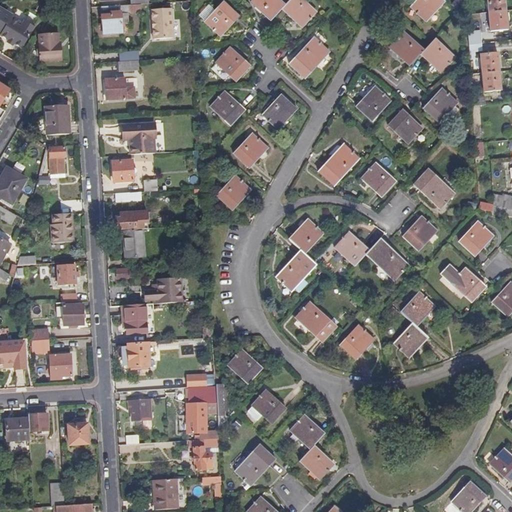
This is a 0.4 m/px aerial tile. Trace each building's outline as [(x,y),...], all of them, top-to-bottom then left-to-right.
[(153,31),(172,30),(171,0),(151,2),(153,31)] [(268,20),(279,8),(282,5),(276,0),(250,0),(248,2),(268,20)] [(287,0),(282,5),(279,8),(300,28),(314,12),(301,0),(287,0)] [(444,2),(441,0),(417,0),(410,8),(425,22),(444,2)] [(486,0),(488,12),(504,10),(503,0),(486,0)] [(217,37),(236,17),(220,2),(216,7),(210,1),(200,13),(205,18),(202,23),(217,37)] [(121,4),(102,5),(103,32),(122,31),(121,4)] [(15,42),(23,47),(36,25),(25,19),(23,22),(12,16),(13,14),(0,6),(0,32),(1,33),(1,34),(9,39),(8,42),(13,45),(15,42)] [(506,29),(504,10),(488,12),(490,30),(506,29)] [(410,64),(422,52),(425,48),(405,29),(391,45),(410,64)] [(63,59),(62,49),(58,49),(59,42),(58,32),(39,33),(40,44),(39,44),(40,62),(63,59)] [(468,44),(481,43),(480,33),(467,34),(468,44)] [(303,78),(328,52),(313,37),(288,64),(303,78)] [(425,48),(422,52),(442,70),(456,55),(436,37),(425,48)] [(481,50),(481,43),(468,44),(468,51),(475,50),(481,50)] [(233,82),(247,67),(227,47),(213,63),(233,82)] [(484,72),(500,70),(498,51),(493,51),(493,48),(487,49),(487,52),(482,52),(484,72)] [(137,59),(118,61),(118,69),(138,68),(137,59)] [(501,90),(500,70),(484,72),(486,92),(501,90)] [(134,77),(125,78),(125,87),(134,87),(134,77)] [(125,87),(125,78),(106,79),(107,99),(134,97),(134,87),(125,87)] [(0,81),(0,102),(9,87),(0,81)] [(373,118),(391,98),(376,84),(357,104),(373,118)] [(439,120),(458,99),(443,86),(424,106),(439,120)] [(228,126),(242,111),(222,92),(208,106),(228,126)] [(275,129),(295,108),(280,95),(261,115),(275,129)] [(471,104),(482,103),(481,95),(471,97),(471,104)] [(67,104),(46,106),(47,133),(68,133),(67,104)] [(409,141),(424,125),(404,107),(389,122),(409,141)] [(131,153),(155,151),(153,121),(125,123),(126,138),(132,138),(133,144),(131,145),(131,153)] [(232,153),(248,167),(267,147),(251,133),(232,153)] [(334,183),(360,155),(344,140),(319,168),(334,183)] [(481,140),(473,141),(474,154),(482,153),(481,140)] [(65,146),(50,147),(51,172),(64,172),(64,156),(65,156),(65,146)] [(132,159),(113,161),(113,181),(134,180),(132,159)] [(382,193),(396,178),(376,160),(362,175),(382,193)] [(441,206),(455,190),(428,166),(414,181),(441,206)] [(0,195),(11,202),(25,179),(6,167),(0,176),(0,195)] [(231,209),(250,189),(234,175),(216,195),(231,209)] [(144,190),(158,189),(156,178),(143,179),(144,190)] [(141,191),(116,192),(116,201),(142,199),(141,191)] [(501,203),(511,206),(511,193),(504,192),(501,203)] [(478,206),(493,210),(493,201),(480,198),(478,206)] [(493,201),(493,210),(511,214),(511,206),(501,203),(493,201)] [(79,210),(78,202),(67,203),(68,212),(79,210)] [(16,214),(0,204),(0,216),(10,224),(16,214)] [(143,228),(147,228),(146,211),(120,212),(120,217),(118,217),(118,227),(133,226),(133,229),(143,228)] [(418,247),(437,227),(421,212),(402,232),(418,247)] [(71,213),(52,214),(53,224),(51,224),(53,242),(73,241),(71,213)] [(300,245),(304,249),(323,229),(308,214),(288,235),(300,245)] [(475,253),(494,233),(479,219),(460,238),(475,253)] [(355,262),(365,250),(368,246),(349,227),(334,243),(336,245),(334,248),(341,255),(344,252),(355,262)] [(133,229),(123,229),(125,257),(144,256),(143,228),(133,229)] [(368,246),(365,250),(394,276),(408,262),(380,235),(368,246)] [(315,260),(304,249),(300,245),(275,272),(290,287),(315,260)] [(18,265),(25,265),(37,264),(36,256),(20,256),(18,265)] [(470,298),(484,283),(465,264),(458,272),(449,263),(442,271),(470,298)] [(18,265),(12,264),(10,273),(15,274),(18,265)] [(25,265),(18,265),(15,274),(14,279),(27,278),(25,265)] [(75,267),(58,268),(59,286),(76,284),(75,267)] [(11,275),(0,268),(0,275),(7,281),(11,275)] [(128,268),(116,268),(116,278),(129,277),(128,268)] [(149,303),(181,301),(180,276),(158,278),(158,283),(159,288),(152,288),(143,290),(144,299),(149,299),(149,303)] [(508,312),(511,307),(511,278),(492,297),(508,312)] [(412,319),(415,322),(434,302),(419,288),(400,308),(412,319)] [(61,293),(62,302),(77,301),(77,292),(61,293)] [(320,338),(335,323),(308,298),(294,313),(320,338)] [(145,303),(123,305),(123,314),(125,314),(126,326),(126,332),(146,331),(145,303)] [(86,325),(84,305),(63,306),(65,326),(86,325)] [(427,333),(415,322),(412,319),(393,339),(408,353),(427,333)] [(353,355),(372,335),(357,321),(338,341),(353,355)] [(47,338),(50,338),(49,328),(31,329),(32,338),(47,338)] [(32,338),(33,351),(48,350),(47,338),(32,338)] [(0,343),(0,363),(13,363),(14,366),(25,365),(24,342),(0,343)] [(147,342),(127,343),(127,346),(121,347),(122,364),(128,363),(128,366),(148,365),(147,342)] [(243,380),(257,364),(237,346),(223,361),(243,380)] [(72,353),(51,355),(52,375),(73,373),(72,353)] [(187,387),(207,385),(206,372),(186,374),(187,387)] [(215,403),(214,384),(207,385),(187,387),(186,387),(188,415),(187,415),(188,432),(190,432),(206,431),(205,409),(216,408),(215,403)] [(267,421),(282,405),(262,386),(247,402),(242,406),(253,416),(257,411),(267,421)] [(165,397),(165,389),(154,390),(154,398),(165,397)] [(150,398),(129,399),(129,409),(132,409),(133,420),(144,419),(151,419),(150,398)] [(306,446),(309,442),(320,430),(300,411),(286,427),(306,446)] [(48,413),(29,414),(29,419),(30,431),(35,431),(35,436),(43,436),(43,430),(48,430),(48,413)] [(30,431),(29,419),(6,419),(8,442),(30,440),(30,431)] [(85,423),(68,424),(69,443),(87,442),(85,423)] [(206,431),(190,432),(190,439),(203,439),(218,438),(217,430),(206,431)] [(127,436),(127,444),(140,443),(139,435),(127,436)] [(193,446),(195,470),(195,471),(207,470),(207,469),(214,468),(212,451),(219,451),(218,438),(203,439),(203,445),(193,446)] [(245,482),(270,456),(255,441),(230,468),(245,482)] [(329,461),(309,442),(306,446),(295,457),(315,476),(329,461)] [(506,480),(511,474),(511,455),(501,446),(486,462),(506,480)] [(176,478),(153,479),(154,508),(176,508),(176,478)] [(460,511),(465,511),(482,494),(467,479),(448,500),(460,511)] [(51,505),(52,505),(52,496),(65,495),(64,481),(50,482),(51,505)] [(245,511),(275,511),(256,493),(242,509),(245,511)] [(57,505),(65,505),(65,495),(52,496),(52,505),(57,505)] [(93,511),(93,503),(65,505),(57,505),(57,511),(93,511)] [(321,511),(339,511),(330,503),(321,511)]
